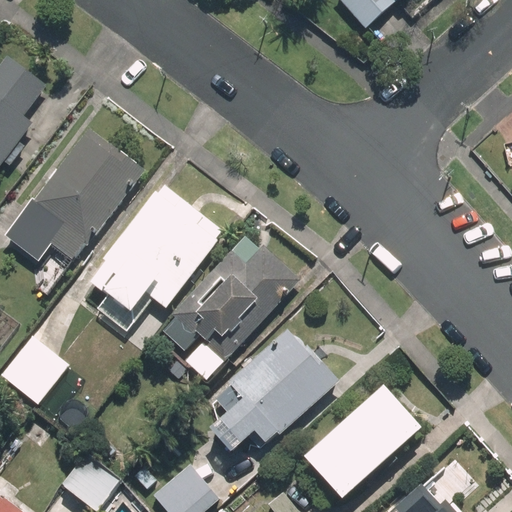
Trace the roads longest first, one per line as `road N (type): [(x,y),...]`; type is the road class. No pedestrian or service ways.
road 1 (residential): [(353,167),(133,0)]
road 2 (residential): [(511,336),(408,214),(353,167)]
road 3 (residential): [(511,23),(353,167)]
